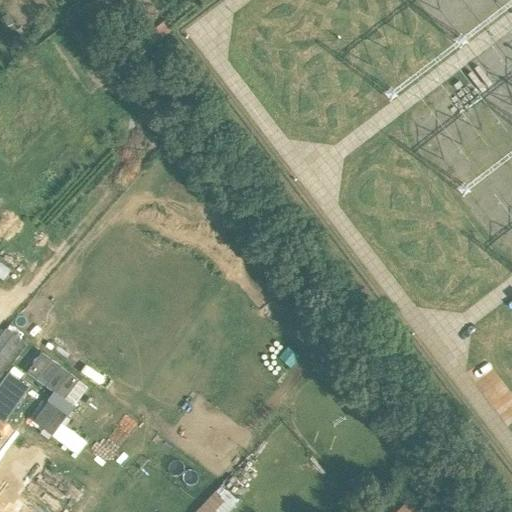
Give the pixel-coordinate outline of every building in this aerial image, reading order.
[(85,9),(90,19),(103,11),(98,1),(85,9)] [(164,22),(120,59),(127,68),(172,31),(164,22)] [(6,330),(0,337),(0,381),(27,346),(6,330)] [(0,511),(70,511),(72,511),(33,480),(8,511),(7,511),(0,506),(0,511)] [(217,493),(198,511),(230,511),(233,509),(231,507),(217,493)] [(396,511),(419,511),(408,500),(396,511)]
